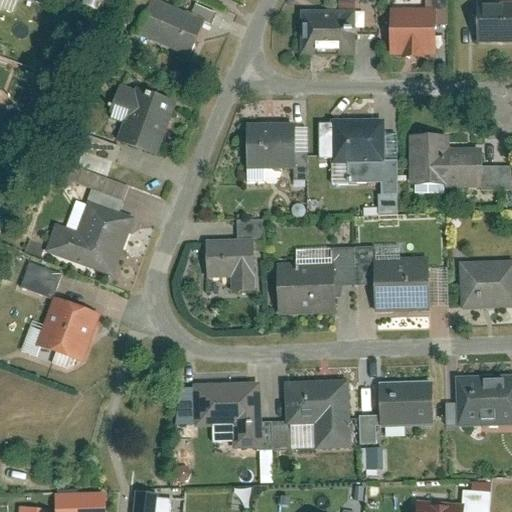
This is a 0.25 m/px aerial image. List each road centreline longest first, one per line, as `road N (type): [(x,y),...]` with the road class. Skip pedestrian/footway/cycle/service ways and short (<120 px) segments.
road 1 (residential): [(239,68),(150,276),(149,296),(171,335),(214,357),(511,347)]
road 2 (residential): [(239,68),(298,88),(466,95),(508,115)]
